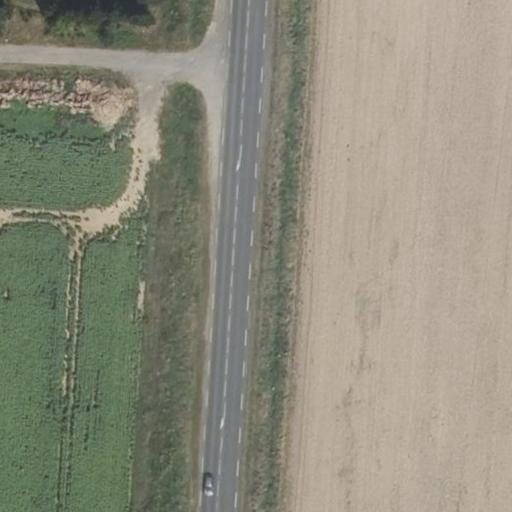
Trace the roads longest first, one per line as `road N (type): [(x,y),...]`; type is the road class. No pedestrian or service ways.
road 1 (primary): [(231,511),(263,0)]
road 2 (track): [(0,70),(258,87)]
